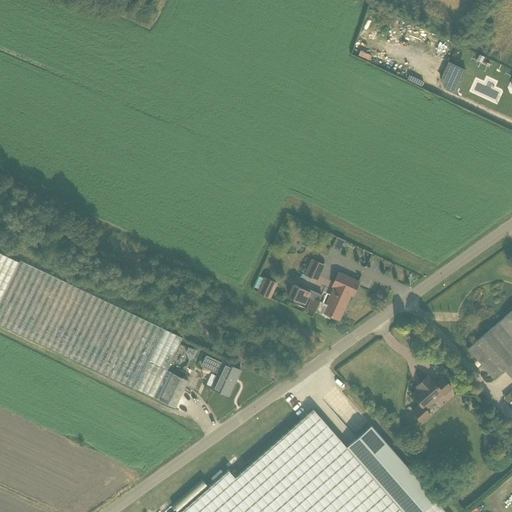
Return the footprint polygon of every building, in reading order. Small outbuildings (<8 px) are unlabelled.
[(456,94),(466,70),(448,61),(443,74),(449,76),(444,88),(456,94)] [(407,79),(413,82),(422,86),(424,82),(415,78),(409,75),(407,79)] [(335,236),(331,246),(341,250),(345,240),(335,236)] [(166,370),(169,363),(181,338),(20,260),(19,261),(0,252),(0,323),(160,400),(173,373),(166,370)] [(313,279),(319,281),(326,265),(312,259),(305,274),(302,273),(300,278),(311,282),(313,279)] [(339,320),(351,293),(353,294),(359,281),(339,272),(333,285),(335,286),(327,304),(319,301),(322,295),(310,289),(309,292),(294,284),(288,297),(304,304),(307,297),(312,299),(307,309),(330,319),(331,316),(339,320)] [(259,289),(264,278),(259,276),(254,287),(259,289)] [(259,289),(257,292),(270,298),(277,283),(264,277),(264,278),(259,289)] [(511,310),(468,348),(494,379),(505,370),(511,378),(511,310)] [(160,400),(175,407),(188,380),(181,377),(184,370),(182,369),(184,364),(186,365),(188,359),(180,356),(176,366),(169,363),(166,370),(173,373),(160,400)] [(228,396),(240,370),(223,362),(211,388),(228,396)] [(451,388),(443,378),(436,384),(430,378),(429,379),(427,376),(420,383),(422,385),(411,395),(417,401),(416,402),(418,403),(419,403),(420,405),(412,412),(422,422),(430,415),(425,409),(443,393),(444,394),(451,388)] [(446,511),(436,500),(422,511),(403,511),(346,447),(313,409),(235,477),(228,470),(180,511),(446,511)] [(403,511),(422,511),(436,500),(371,425),(346,447),(403,511)]
